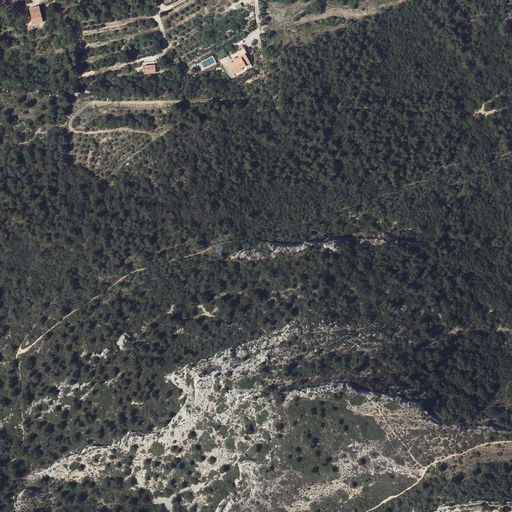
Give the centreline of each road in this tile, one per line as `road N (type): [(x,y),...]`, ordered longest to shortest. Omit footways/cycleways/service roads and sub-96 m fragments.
road 1 (track): [(21,352),(138,267),(194,258),(208,246),(511,151)]
road 2 (track): [(258,40),(254,95),(98,101),(79,110),(74,131),(151,134)]
